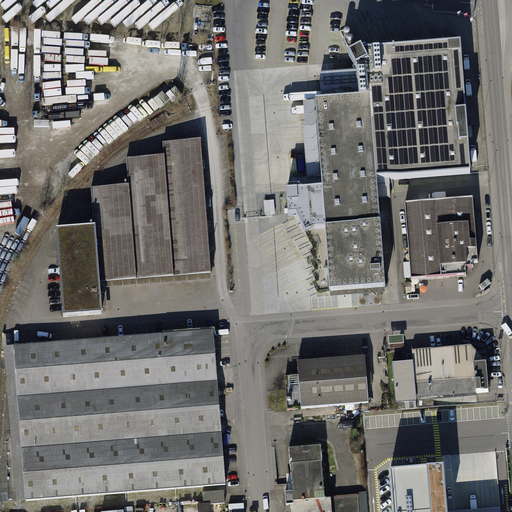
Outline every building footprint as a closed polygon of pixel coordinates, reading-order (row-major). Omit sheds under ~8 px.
[(365,68),(366,95),(372,176),(470,170),(459,40),(369,47),(370,68),(365,68)] [(366,95),(311,99),(317,186),(284,189),(286,211),(302,231),(321,226),(326,291),(380,288),(372,176),(366,95)] [(95,229),(58,232),(63,320),(102,318),(100,283),(211,277),(203,143),(165,146),(166,160),(129,162),(131,189),(93,191),(95,229)] [(382,198),(392,198),(391,183),(381,184),(382,198)] [(475,203),(407,208),(415,282),(468,278),(481,264),(475,203)] [(215,332),(5,349),(18,505),(227,489),(215,332)] [(473,348),(416,353),(417,365),(419,403),(492,396),(491,365),(473,348)] [(368,360),(301,366),(305,414),(372,408),(368,360)] [(417,365),(394,367),(396,407),(419,405),(419,403),(417,365)] [(322,451),(292,453),(296,511),(361,511),(360,498),(326,501),(322,451)] [(445,511),(442,468),(389,472),(392,511),(445,511)] [(225,495),(204,497),(205,508),(226,506),(225,495)]
